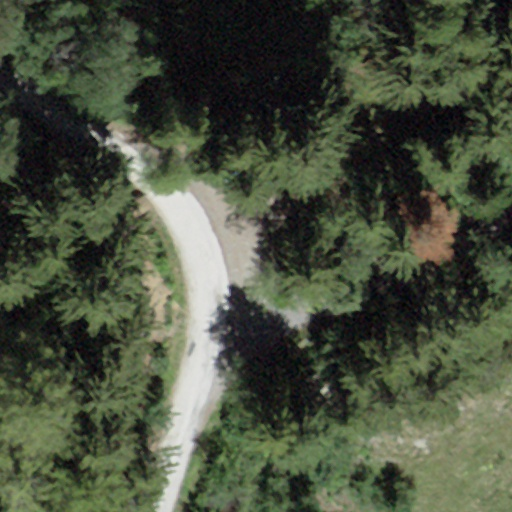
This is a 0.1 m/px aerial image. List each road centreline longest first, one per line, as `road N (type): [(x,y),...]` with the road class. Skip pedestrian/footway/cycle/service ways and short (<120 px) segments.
road 1 (residential): [(215,324),(199,253),(149,169),(45,68),(0,50)]
road 2 (residential): [(215,324),(263,318),(439,248),(511,205)]
road 3 (residential): [(173,511),(212,394),(215,324)]
